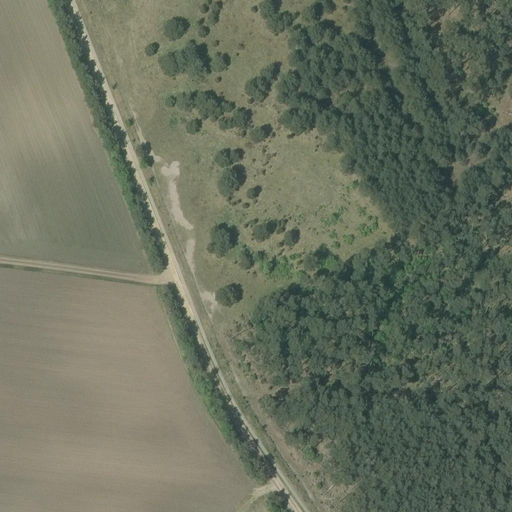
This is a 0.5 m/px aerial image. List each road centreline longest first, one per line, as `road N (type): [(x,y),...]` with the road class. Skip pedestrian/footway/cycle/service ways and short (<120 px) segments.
road 1 (track): [(63,0),(212,382),(293,511)]
road 2 (track): [(511,419),(243,396)]
road 3 (track): [(0,260),(172,281)]
